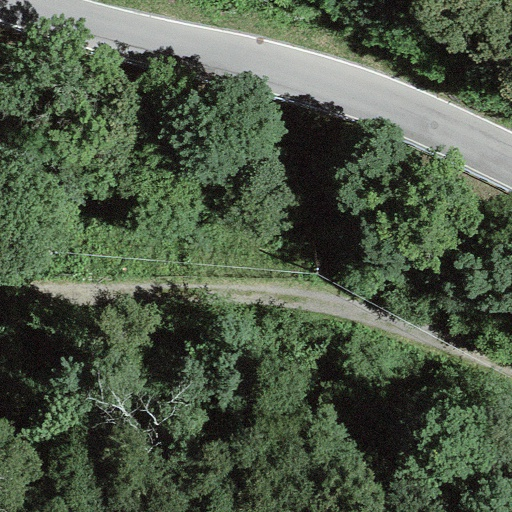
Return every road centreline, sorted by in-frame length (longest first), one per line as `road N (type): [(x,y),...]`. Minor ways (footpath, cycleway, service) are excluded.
road 1 (tertiary): [(13,0),(245,54),(407,103),(511,158)]
road 2 (track): [(0,294),(276,298),(402,326),(511,368)]
